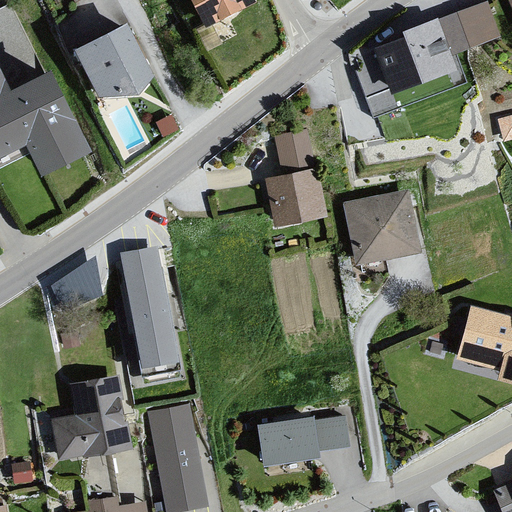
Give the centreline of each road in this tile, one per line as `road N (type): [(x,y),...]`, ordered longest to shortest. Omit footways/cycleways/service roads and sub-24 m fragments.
road 1 (tertiary): [(0,289),(184,161),(318,53)]
road 2 (residential): [(511,432),(404,488),(327,511)]
